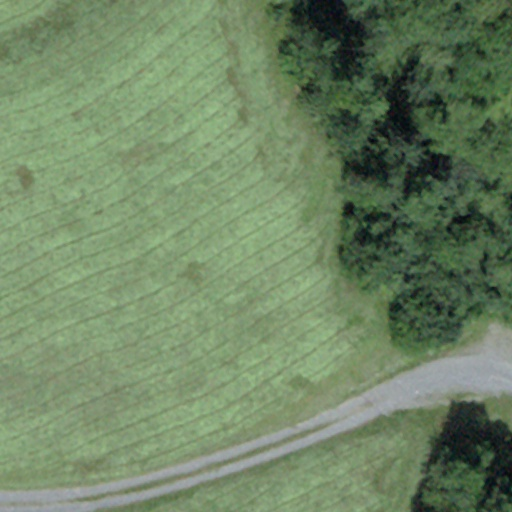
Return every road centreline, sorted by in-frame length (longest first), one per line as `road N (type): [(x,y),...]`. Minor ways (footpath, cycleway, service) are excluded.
road 1 (track): [(511,387),(441,379),(251,454),(112,497),(0,505)]
road 2 (track): [(441,379),(409,511)]
